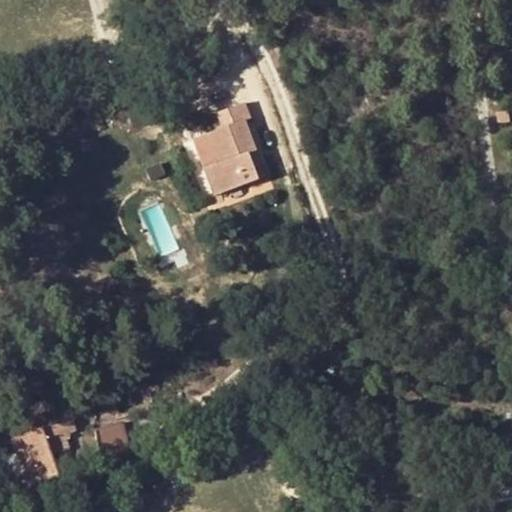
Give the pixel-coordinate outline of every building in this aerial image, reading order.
[(194,79),(202,79),(201,67),(193,68),(194,79)] [(243,103),(216,113),(221,129),(203,135),(214,163),(210,165),(222,193),(263,177),(256,157),(249,161),(246,154),(253,151),(241,121),(249,118),(243,103)] [(506,122),(505,112),(495,114),(496,124),(506,122)] [(246,154),(249,161),(256,157),(253,151),(246,154)] [(213,197),(222,193),(210,165),(202,168),(213,197)] [(201,422),(219,412),(214,403),(196,412),(201,422)] [(62,435),(75,431),(70,418),(10,439),(27,486),(57,475),(50,455),(67,448),(62,435)] [(126,444),(121,423),(94,430),(99,452),(126,444)] [(129,456),(126,444),(99,452),(102,466),(129,456)]
